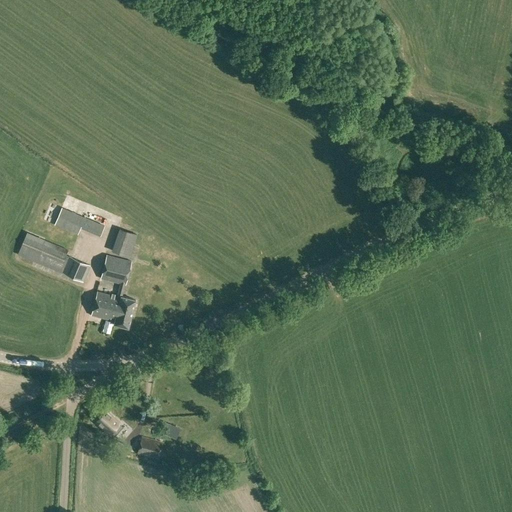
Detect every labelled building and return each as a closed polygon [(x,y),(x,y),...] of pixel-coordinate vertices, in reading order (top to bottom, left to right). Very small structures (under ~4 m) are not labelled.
[(100,235),(104,226),(84,218),(84,217),(62,208),(55,224),(77,234),(80,227),(100,235)] [(130,257),(137,234),(119,228),(111,251),(130,257)] [(62,272),(67,260),(64,259),(67,252),(68,249),(27,232),(23,242),(18,254),(62,272)] [(91,315),(114,321),(116,314),(118,315),(121,305),(119,304),(120,298),(121,296),(122,296),(125,285),(126,285),(132,261),(106,254),(100,278),(120,283),(116,297),(97,292),(91,315)] [(83,282),(90,265),(70,257),(62,273),(83,282)] [(116,314),(114,321),(113,324),(128,328),(136,300),(122,296),(121,296),(120,298),(119,304),(121,305),(118,315),(116,314)] [(122,426),(119,423),(106,411),(96,421),(110,433),(114,436),(113,437),(124,446),(134,432),(124,424),(122,426)] [(161,433),(172,437),(176,427),(165,422),(161,433)] [(159,460),(163,442),(142,436),(137,454),(159,460)]
